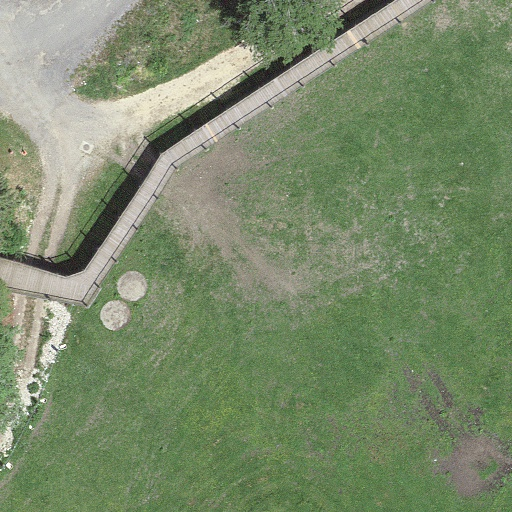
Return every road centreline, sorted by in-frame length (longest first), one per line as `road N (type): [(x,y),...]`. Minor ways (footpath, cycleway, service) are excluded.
road 1 (track): [(4,40),(69,124),(117,118),(179,96),(335,0)]
road 2 (track): [(69,124),(22,348)]
